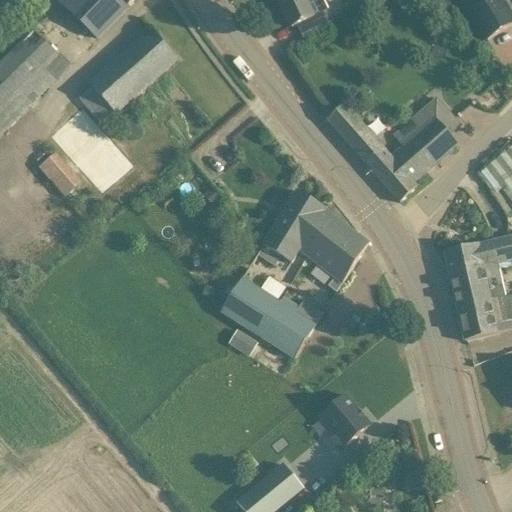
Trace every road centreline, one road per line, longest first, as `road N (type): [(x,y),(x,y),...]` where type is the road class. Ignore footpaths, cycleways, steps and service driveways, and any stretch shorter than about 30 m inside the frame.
road 1 (tertiary): [(398,239),(205,0)]
road 2 (tertiary): [(483,511),(467,473),(436,314),(398,239)]
road 3 (track): [(172,511),(0,311)]
road 4 (unclassified): [(398,239),(511,123)]
